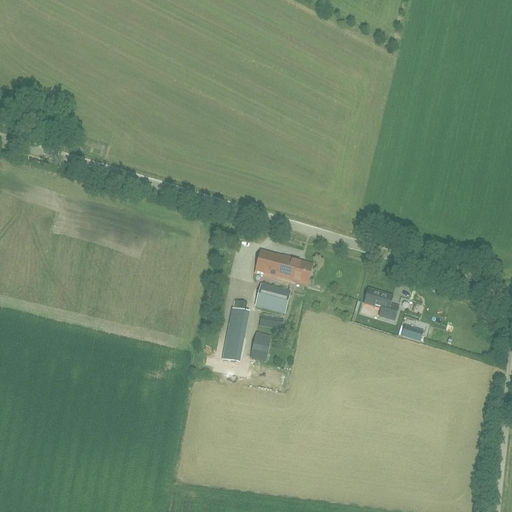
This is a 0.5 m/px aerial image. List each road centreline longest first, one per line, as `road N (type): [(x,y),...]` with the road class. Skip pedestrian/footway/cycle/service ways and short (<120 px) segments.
road 1 (unclassified): [(511,288),(0,139)]
road 2 (unclassified): [(493,511),(511,341)]
